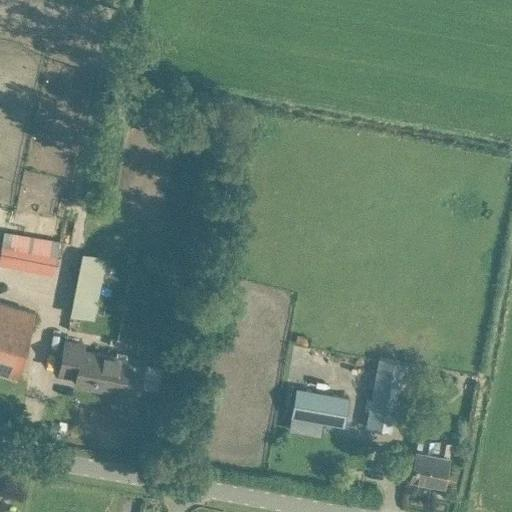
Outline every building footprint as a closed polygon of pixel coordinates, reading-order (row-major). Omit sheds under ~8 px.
[(2,239),(0,249),(0,263),(54,274),(59,240),(41,236),(39,247),(2,239)] [(73,302),(97,307),(106,259),(82,256),(73,302)] [(0,371),(16,376),(22,357),(35,312),(0,301),(0,371)] [(75,383),(105,389),(104,395),(133,399),(134,394),(137,394),(140,374),(142,360),(82,349),(83,344),(65,341),(63,353),(59,373),(76,376),(75,383)] [(160,367),(175,368),(176,345),(161,344),(160,367)] [(379,357),(370,406),(366,426),(386,430),(400,361),(379,357)] [(296,389),(291,413),(301,414),(318,417),(333,420),(341,422),(345,402),(346,398),(306,391),(296,389)] [(415,450),(414,457),(410,477),(443,483),(448,456),(450,442),(418,436),(416,450),(415,450)]
